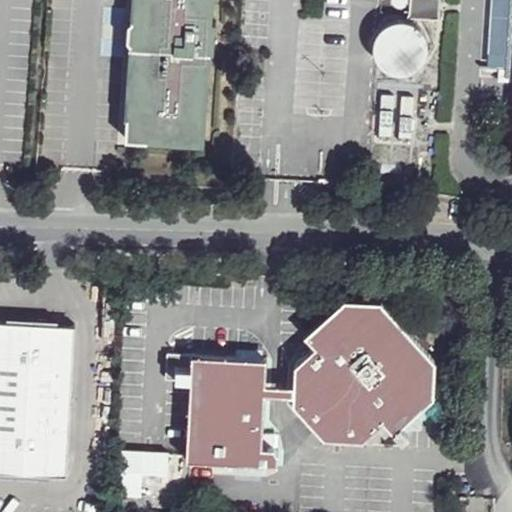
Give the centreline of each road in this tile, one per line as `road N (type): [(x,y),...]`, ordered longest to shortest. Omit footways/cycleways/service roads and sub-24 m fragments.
road 1 (residential): [(0,227),(494,244)]
road 2 (unclassified): [(494,244),(497,447),(511,474)]
